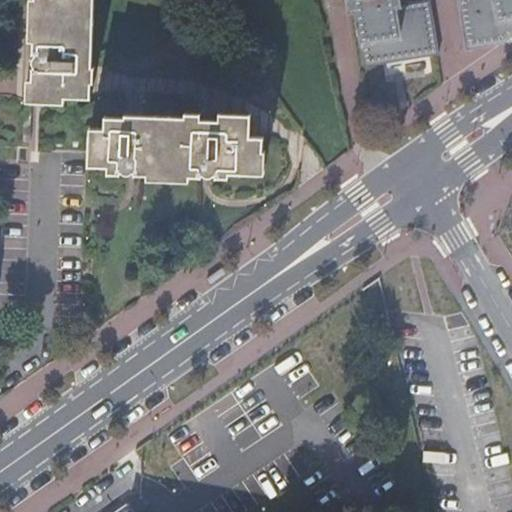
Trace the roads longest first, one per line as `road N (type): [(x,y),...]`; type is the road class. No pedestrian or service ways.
road 1 (secondary): [(0,466),(414,177)]
road 2 (unknown): [(133,489),(165,455),(400,293)]
road 3 (residential): [(414,177),(511,338)]
road 4 (secondary): [(414,177),(511,106)]
